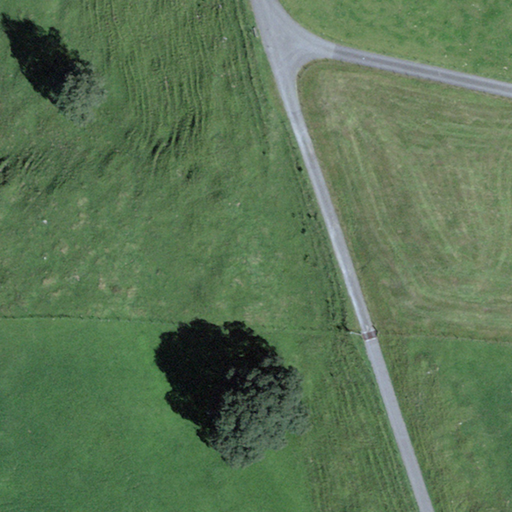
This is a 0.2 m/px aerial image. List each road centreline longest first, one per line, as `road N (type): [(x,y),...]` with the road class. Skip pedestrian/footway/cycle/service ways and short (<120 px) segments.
road 1 (track): [(273,35),(426,511)]
road 2 (unclassified): [(260,0),(273,35),(511,91)]
